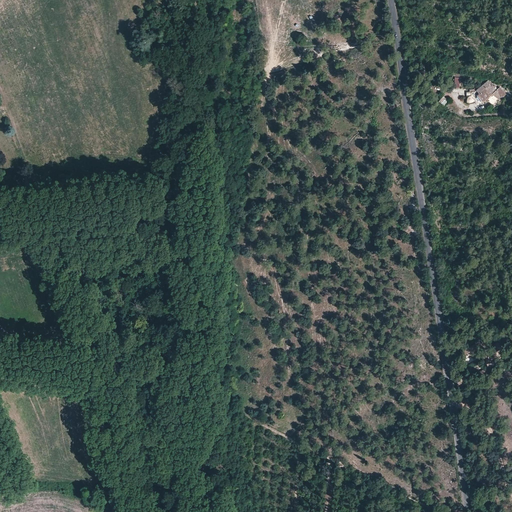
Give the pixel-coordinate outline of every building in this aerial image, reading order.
[(497,90),(497,89),(494,85),(493,86),(488,80),(476,89),(479,93),(476,95),(482,102),(490,95),(497,90)] [(501,97),(499,93),(497,90),(490,95),(491,96),(493,95),(498,99),(501,97)] [(442,95),(438,101),(444,105),(448,100),(442,95)] [(483,344),(480,339),(474,341),(475,343),(477,347),(483,344)] [(495,359),(493,352),(496,352),(501,351),(500,343),(494,344),(494,347),(485,349),(487,355),(483,356),(484,359),(485,358),(486,362),(489,362),(488,360),(495,359)]
